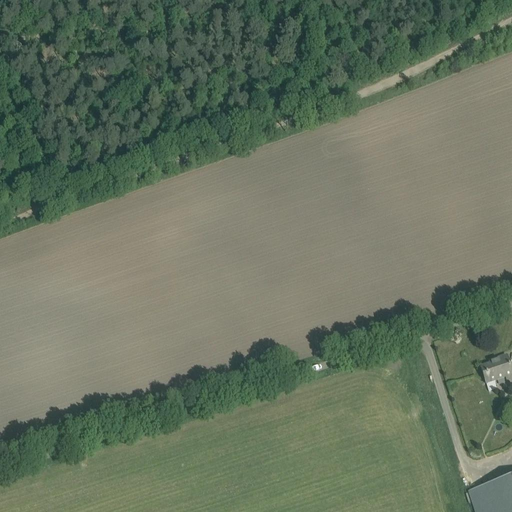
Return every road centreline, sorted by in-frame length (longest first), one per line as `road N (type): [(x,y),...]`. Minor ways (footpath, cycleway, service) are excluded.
road 1 (unclassified): [(0,469),(511,303)]
road 2 (track): [(511,17),(390,85),(71,201)]
